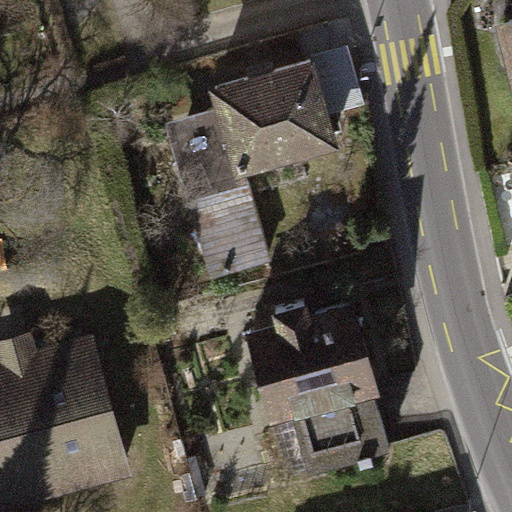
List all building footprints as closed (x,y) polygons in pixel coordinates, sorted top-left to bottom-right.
[(511,17),(499,20),(511,67),(511,17)] [(315,55),(211,83),(234,169),(339,141),(315,55)] [(203,197),(224,268),(281,251),(261,181),(203,197)] [(350,297),(250,325),(276,417),(297,411),(314,469),(394,446),(350,297)] [(9,358),(0,360),(0,508),(140,470),(101,336),(46,351),(40,330),(5,338),(9,358)]
